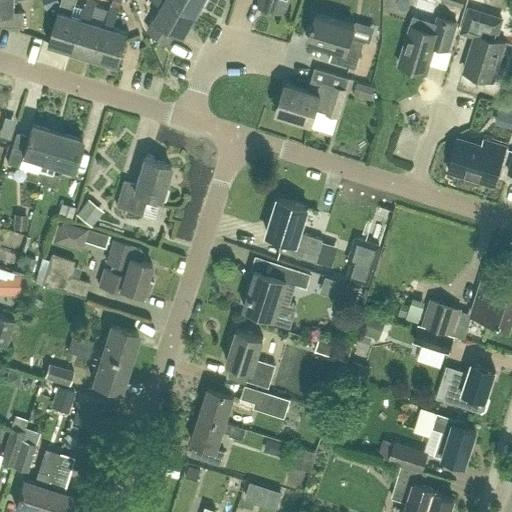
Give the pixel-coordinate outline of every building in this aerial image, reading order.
[(0,0),(0,24),(23,25),(23,10),(15,10),(15,0),(0,0)] [(82,15),(81,15),(84,6),(76,4),(77,0),(61,0),(48,42),(72,49),(82,15)] [(105,23),(104,22),(91,18),(96,0),(86,0),(84,6),(81,15),(82,15),(72,49),(95,56),(105,23)] [(173,0),(155,0),(161,3),(148,26),(149,30),(170,41),(176,30),(185,34),(197,13),(173,0)] [(173,0),(197,13),(204,0),(173,0)] [(254,0),(285,10),(287,0),(254,0)] [(105,23),(95,56),(118,63),(129,29),(114,25),(119,7),(110,4),(104,22),(105,23)] [(492,79),(505,40),(496,37),(502,17),(469,6),(461,30),(475,34),(464,67),(469,69),(468,71),(492,79)] [(356,66),(364,39),(351,35),(354,23),(316,11),(308,38),(333,46),(329,58),(356,66)] [(457,21),(438,15),(436,21),(413,14),(399,62),(427,70),(435,43),(448,48),(457,21)] [(338,115),(346,88),(349,76),(316,66),(309,89),(286,82),(277,110),(311,121),(316,106),(327,110),(327,111),(338,115)] [(355,78),(351,91),(369,95),(372,83),(355,78)] [(41,181),(57,129),(32,122),(28,134),(16,130),(7,161),(20,165),(23,153),(41,158),(38,167),(31,165),(28,177),(41,181)] [(57,129),(41,181),(55,185),(58,173),(51,171),(54,162),(73,168),(82,137),(57,129)] [(494,183),(506,145),(485,138),(482,148),(457,140),(448,169),(494,183)] [(160,196),(170,163),(144,155),(135,182),(123,179),(116,203),(142,211),(147,193),(160,196)] [(316,260),(323,237),(300,230),(308,205),(278,196),(267,232),(283,237),(279,248),(316,260)] [(85,200),(76,212),(90,223),(100,211),(85,200)] [(60,203),(57,211),(70,216),(73,207),(60,203)] [(14,216),(13,227),(26,228),(26,217),(14,216)] [(104,245),(108,233),(85,227),(82,239),(104,245)] [(379,244),(356,236),(349,259),(353,261),(348,275),(367,281),(379,244)] [(134,245),(134,244),(113,238),(106,260),(113,262),(110,268),(104,266),(99,283),(123,291),(125,286),(148,294),(152,279),(153,279),(153,278),(147,276),(151,262),(140,258),(142,250),(140,247),(134,245)] [(20,266),(30,269),(34,258),(24,254),(20,266)] [(83,293),(87,278),(69,273),(73,262),(49,255),(42,281),(83,293)] [(306,284),(310,272),(275,261),(271,272),(256,267),(244,305),(275,316),(287,278),(306,284)] [(509,325),(511,317),(511,293),(500,289),(506,271),(487,265),(477,294),(478,294),(472,313),(509,325)] [(360,286),(324,274),(319,290),(355,302),(360,286)] [(2,293),(25,293),(25,275),(2,275),(2,293)] [(415,319),(422,297),(409,293),(403,315),(415,319)] [(453,331),(460,307),(431,297),(423,322),(453,331)] [(386,319),(367,312),(360,331),(379,338),(386,319)] [(0,340),(7,343),(15,320),(0,315),(0,340)] [(85,332),(70,327),(66,340),(129,359),(138,330),(110,321),(110,322),(90,315),(85,332)] [(448,350),(453,336),(419,325),(414,339),(448,350)] [(268,385),(276,362),(257,356),(264,336),(237,327),(227,360),(250,368),(246,378),(268,385)] [(371,337),(360,333),(356,343),(368,347),(371,337)] [(347,359),(350,349),(318,339),(314,349),(347,359)] [(72,373),(92,379),(92,380),(119,388),(129,359),(66,340),(62,351),(78,356),(72,373)] [(366,379),(370,365),(351,359),(347,374),(366,379)] [(68,383),(72,369),(48,361),(43,375),(68,383)] [(485,399),(495,368),(472,361),(469,371),(453,366),(443,398),(482,410),(482,409),(485,409),(488,402),(485,399)] [(18,380),(21,371),(8,367),(4,381),(13,383),(18,380)] [(200,412),(226,420),(231,404),(252,411),(254,405),(284,415),(290,398),(259,388),(255,400),(234,394),(235,393),(209,385),(200,412)] [(57,386),(51,405),(68,411),(74,391),(57,386)] [(99,427),(108,399),(80,391),(71,418),(99,427)] [(226,421),(226,420),(200,412),(191,440),(195,441),(191,453),(221,463),(225,450),(217,447),(222,431),(243,438),(247,427),(226,421)] [(465,463),(476,428),(455,421),(456,417),(437,412),(433,426),(443,429),(435,453),(443,455),(443,456),(465,463)] [(0,459),(13,464),(21,437),(20,437),(27,417),(14,413),(10,426),(9,426),(7,432),(0,454),(0,459)] [(21,437),(13,464),(26,468),(35,441),(21,437)] [(388,458),(402,463),(422,469),(428,450),(394,439),(388,458)] [(37,511),(40,511),(60,451),(44,446),(38,468),(40,468),(36,481),(24,477),(15,505),(37,511)] [(60,451),(40,511),(67,511),(74,493),(63,489),(73,455),(60,451)] [(427,471),(422,469),(402,463),(392,495),(408,500),(404,511),(449,511),(454,497),(433,490),(435,487),(423,483),(427,471)] [(268,486),(251,480),(246,496),(263,501),(268,486)]
